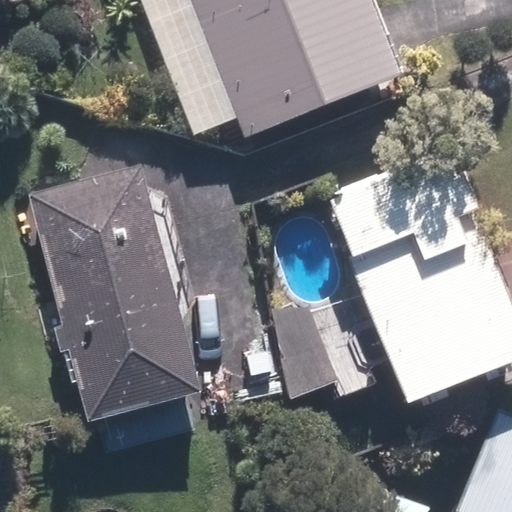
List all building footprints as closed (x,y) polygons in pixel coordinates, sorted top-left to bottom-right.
[(183,0),(241,148),(391,90),(356,0),(183,0)] [(511,344),(446,163),(322,209),(401,419),(511,377),(511,344)] [(28,203),(81,429),(193,403),(139,177),(28,203)] [(330,285),(254,310),(290,418),(366,393),(330,285)] [(511,511),(511,425),(495,419),(454,511),(511,511)] [(344,511),(424,511),(390,504),(346,474),(328,494),(344,511)]
